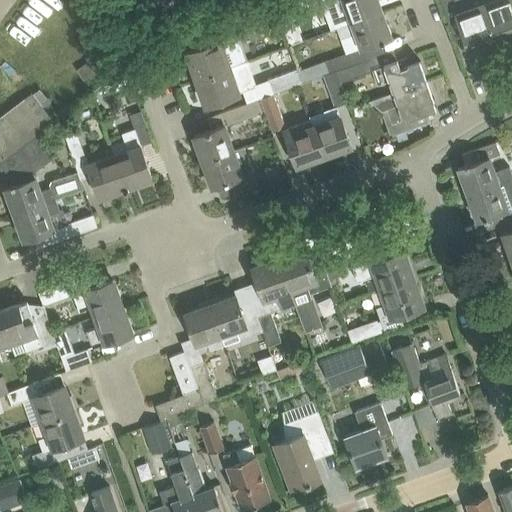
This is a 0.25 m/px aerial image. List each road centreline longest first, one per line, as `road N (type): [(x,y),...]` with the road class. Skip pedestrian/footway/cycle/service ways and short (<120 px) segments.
road 1 (unclassified): [(511,424),(416,159)]
road 2 (residential): [(198,235),(416,159)]
road 3 (unclassified): [(131,426),(109,364),(174,338),(159,299),(163,247)]
road 4 (unclassified): [(0,273),(122,229),(163,247)]
road 5 (unclassified): [(198,235),(148,91)]
road 6 (unclassified): [(471,119),(442,37),(419,0)]
road 7 (tertiary): [(391,501),(511,458)]
